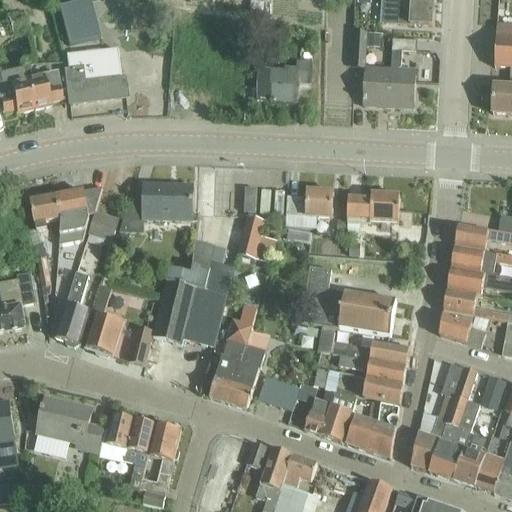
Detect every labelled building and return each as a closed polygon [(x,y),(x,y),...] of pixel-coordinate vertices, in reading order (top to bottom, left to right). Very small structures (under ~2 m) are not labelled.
[(399,27),(432,30),(434,2),(433,0),(394,0),(394,5),(387,5),(386,26),(399,27)] [(90,1),(59,9),(69,48),(100,40),(90,1)] [(511,28),(498,27),(496,70),(511,71),(511,73),(511,89),(495,88),(493,117),(511,118),(511,28)] [(354,59),(366,60),(368,35),(356,34),(354,59)] [(394,42),(393,54),(392,73),(390,111),(415,112),(417,74),(398,73),(401,70),(402,54),(417,55),(417,43),(394,42)] [(68,72),(65,73),(70,106),(126,100),(123,80),(120,80),(116,52),(66,58),(68,72)] [(311,87),(312,66),(299,65),(299,73),(286,72),(286,74),(259,73),(257,104),(296,106),(298,86),(311,87)] [(24,70),(34,115),(46,112),(46,108),(62,104),(56,76),(36,81),(33,68),(24,70)] [(34,115),(24,70),(1,76),(0,72),(0,71),(0,104),(0,105),(3,117),(21,113),(22,117),(34,115)] [(364,110),(390,111),(392,73),(366,71),(364,110)] [(258,211),(261,186),(247,185),(245,210),(258,211)] [(192,225),(193,190),(144,188),(143,207),(129,207),(120,236),(143,237),(143,224),(192,225)] [(263,211),(273,212),(274,188),(264,188),(263,211)] [(84,194),(58,199),(62,223),(61,223),(59,248),(82,244),(89,223),(88,218),(95,217),(102,192),(84,194)] [(332,221),(333,196),(306,194),(306,202),(287,201),(286,231),(316,232),(316,220),(332,221)] [(349,201),(347,222),(346,254),(348,254),(348,258),(358,258),(360,223),(370,223),(370,225),(398,226),(399,199),(372,198),(372,202),(349,201)] [(62,223),(58,199),(31,204),(37,235),(47,233),(46,226),(61,223),(62,223)] [(90,236),(111,243),(118,224),(95,217),(90,236)] [(247,220),(238,257),(256,262),(265,224),(247,220)] [(511,221),(502,220),(498,235),(459,229),(456,249),(485,255),(487,243),(511,247),(511,221)] [(311,236),(288,232),(286,243),(309,247),(311,236)] [(192,269),(190,269),(189,277),(170,272),(153,341),(181,349),(183,343),(214,351),(232,272),(210,266),(215,250),(194,244),(192,269)] [(37,263),(42,289),(43,297),(49,296),(50,289),(51,289),(46,260),(42,246),(34,248),(37,263)] [(451,272),(493,279),(495,266),(511,268),(511,259),(485,255),(456,249),(451,272)] [(309,271),(306,289),(299,326),(390,340),(396,305),(327,294),(331,274),(309,271)] [(451,272),(448,294),(477,298),(481,299),(482,291),(511,296),(511,282),(493,279),(451,272)] [(0,286),(0,299),(2,312),(0,312),(0,337),(25,333),(22,310),(35,308),(30,277),(17,279),(17,283),(0,286)] [(96,320),(86,352),(95,354),(96,360),(107,364),(109,361),(110,358),(120,326),(103,321),(112,293),(113,289),(114,285),(111,284),(113,279),(106,277),(102,289),(93,319),(96,320)] [(76,278),(67,308),(56,342),(65,345),(66,350),(75,353),(78,349),(80,349),(90,316),(78,312),(87,281),(76,278)] [(444,315),(473,320),(486,323),(509,327),(511,327),(511,318),(475,312),(477,298),(448,294),(444,315)] [(440,339),(467,348),(466,348),(481,353),(486,337),(483,336),(486,323),(473,320),(444,315),(440,339)] [(214,370),(209,386),(214,387),(210,402),(228,407),(246,349),(251,335),(252,335),(253,329),(252,328),(239,324),(233,322),(226,344),(228,345),(223,362),(219,371),(214,370)] [(127,365),(142,369),(151,334),(135,330),(127,365)] [(246,349),(228,407),(247,413),(259,374),(265,355),(257,353),(261,338),(252,335),(251,335),(246,349)] [(332,357),(335,346),(333,346),(335,336),(321,335),(318,355),(332,357)] [(340,360),(406,371),(409,355),(373,348),(372,353),(335,346),(332,357),(332,358),(340,360)] [(403,389),(406,371),(340,360),(338,370),(364,375),(365,373),(368,373),(366,382),(403,389)] [(411,470),(429,476),(464,372),(451,368),(441,398),(445,399),(431,441),(419,437),(411,470)] [(429,476),(453,483),(464,452),(465,453),(471,435),(480,409),(467,405),(477,376),(464,372),(429,476)] [(325,394),(335,396),(335,397),(339,376),(329,374),(325,392),(326,392),(325,394)] [(507,386),(490,380),(480,409),(496,414),(507,386)] [(258,404),(292,415),(300,392),(266,381),(258,404)] [(403,389),(366,382),(363,400),(400,409),(403,389)] [(335,396),(325,394),(322,405),(315,403),(305,433),(320,439),(335,396)] [(335,396),(320,439),(341,447),(352,416),(357,402),(335,397),(335,396)] [(511,449),(511,446),(511,397),(506,415),(511,417),(507,430),(504,429),(499,442),(492,440),(491,442),(475,491),(493,497),(511,449)] [(77,451),(98,456),(104,433),(89,429),(92,413),(46,402),(37,437),(78,446),(77,451)] [(0,449),(16,447),(10,405),(0,406),(0,449)] [(346,448),(370,456),(378,426),(376,426),(380,408),(373,406),(369,425),(355,420),(346,448)] [(378,426),(370,456),(390,463),(395,434),(384,430),(385,425),(392,419),(398,421),(399,412),(380,408),(376,426),(378,426)] [(102,447),(98,460),(124,466),(124,465),(127,453),(134,423),(113,418),(106,448),(102,447)] [(127,453),(124,465),(135,468),(129,492),(139,494),(142,483),(149,458),(156,428),(134,423),(127,453)] [(142,483),(140,494),(145,496),(165,500),(168,487),(173,466),(174,464),(177,463),(179,456),(176,454),(181,434),(156,428),(149,458),(151,459),(150,460),(163,463),(157,486),(142,483)] [(453,483),(475,491),(491,442),(471,435),(465,453),(464,452),(453,483)] [(274,511),(292,458),(273,452),(272,453),(254,447),(247,469),(265,475),(256,501),(266,505),(264,511),(274,511)] [(493,497),(511,503),(511,449),(493,497)] [(317,467),(292,458),(274,511),(282,511),(290,490),(296,493),(300,481),(311,485),(317,467)] [(370,485),(359,511),(384,511),(391,493),(370,485)] [(449,511),(417,501),(400,495),(395,509),(404,511),(449,511)] [(145,496),(143,508),(159,511),(162,511),(165,501),(165,500),(145,496)]
